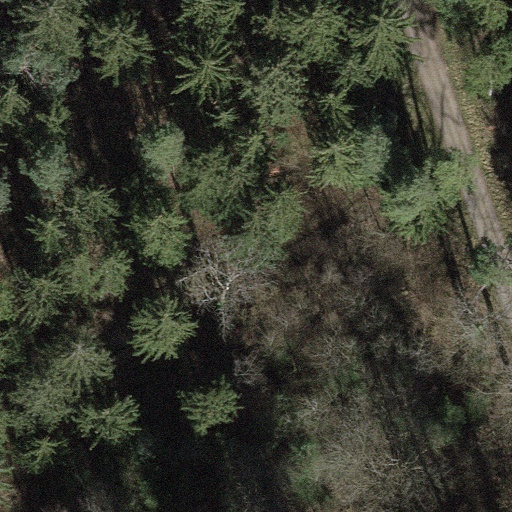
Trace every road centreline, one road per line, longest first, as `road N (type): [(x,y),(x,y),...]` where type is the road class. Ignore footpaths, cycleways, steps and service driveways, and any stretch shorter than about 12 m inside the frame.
road 1 (track): [(0,407),(466,164)]
road 2 (track): [(511,283),(404,0)]
